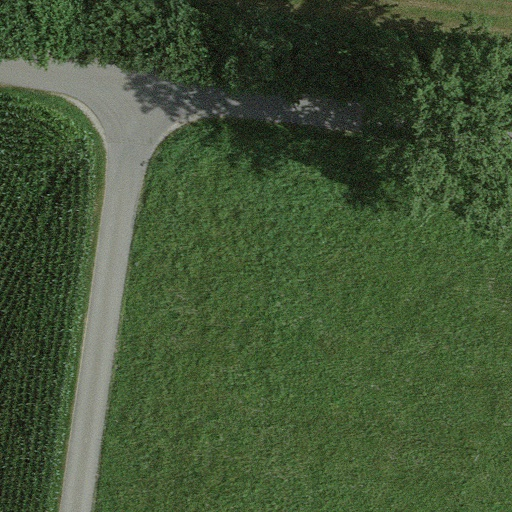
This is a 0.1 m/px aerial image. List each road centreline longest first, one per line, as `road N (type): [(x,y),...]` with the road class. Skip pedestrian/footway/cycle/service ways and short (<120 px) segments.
road 1 (unclassified): [(136,95),(74,511)]
road 2 (unclassified): [(136,95),(511,137)]
road 3 (unclassified): [(0,64),(136,95)]
